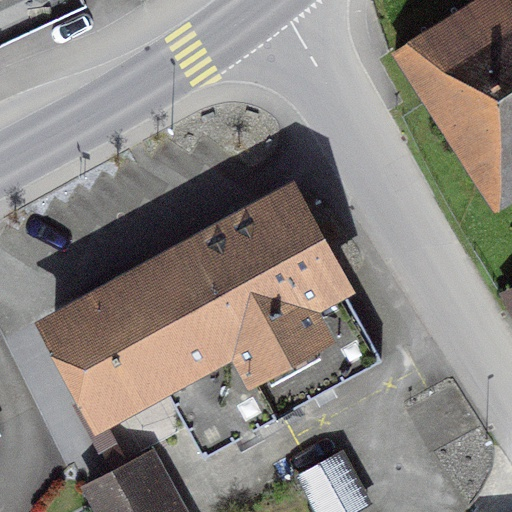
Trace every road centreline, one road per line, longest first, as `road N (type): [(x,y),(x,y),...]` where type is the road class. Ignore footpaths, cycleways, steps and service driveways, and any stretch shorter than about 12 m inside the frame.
road 1 (residential): [(274,0),(511,393)]
road 2 (primary): [(270,0),(190,57),(0,163)]
